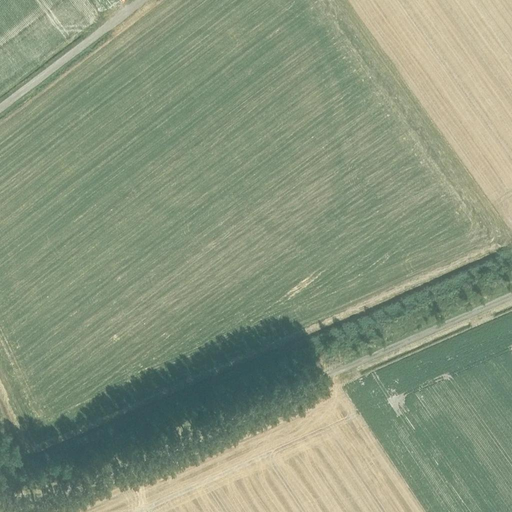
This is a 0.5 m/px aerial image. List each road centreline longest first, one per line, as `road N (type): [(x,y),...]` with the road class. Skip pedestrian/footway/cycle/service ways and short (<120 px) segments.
road 1 (track): [(0,493),(24,500),(85,484),(511,294)]
road 2 (unclassified): [(0,107),(141,0)]
